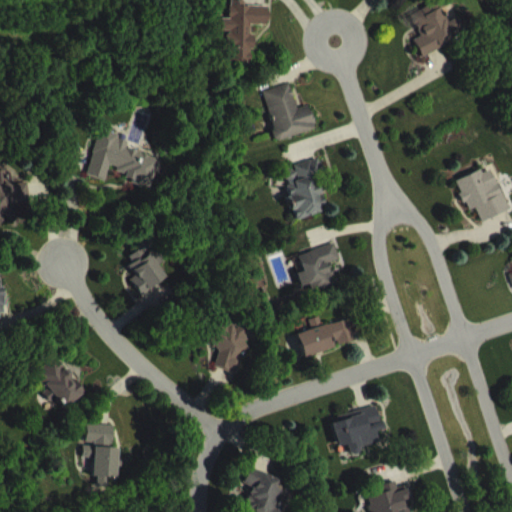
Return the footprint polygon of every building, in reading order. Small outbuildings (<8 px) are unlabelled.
[(273,20),(250,20),(250,14),(235,14),(235,33),(227,33),(227,47),(231,47),(231,76),(256,76),(256,63),(258,63),(258,39),(273,39),(273,20)] [(426,51),(419,54),(426,69),(471,49),(464,32),(452,37),(443,16),(416,28),(426,51)] [(321,145),(315,119),(302,123),(296,98),(268,106),(281,155),(321,145)] [(92,190),(110,195),(114,182),(132,187),(130,194),(158,202),(167,173),(132,163),(135,153),(105,145),(92,190)] [(301,235),(330,226),(320,191),(326,189),(321,173),(299,180),(300,183),(287,187),(301,235)] [(511,221),(495,181),(460,196),(472,225),(480,222),(486,236),(511,225),(511,221)] [(33,197),(13,199),(11,185),(0,186),(0,198),(0,200),(0,241),(9,241),(8,232),(18,231),(17,215),(35,213),(33,197)] [(173,290),(152,258),(131,272),(142,289),(136,294),(145,308),(173,290)] [(302,270),(307,286),(302,288),(306,303),(316,300),(318,306),(339,299),(332,278),(345,274),(340,258),(302,270)] [(301,348),(308,371),(342,362),(342,360),(361,355),(355,333),(328,340),(325,331),(315,334),(317,344),(301,348)] [(220,381),(241,388),(257,346),(221,333),(213,359),(226,363),(220,381)] [(68,423),(89,407),(61,371),(40,387),(68,423)] [(337,437),(343,461),(352,459),(355,470),(364,468),(363,462),(385,456),(382,446),(388,444),(382,420),(364,424),(366,430),(337,437)] [(117,458),(118,439),(92,438),(91,457),(117,458)] [(102,492),(101,501),(118,503),(122,464),(88,460),(87,472),(98,473),(96,491),(102,492)] [(284,511),(288,505),(281,502),(285,494),(256,481),(249,497),(258,501),(252,511),(284,511)] [(383,500),(384,507),(373,511),(412,511),(410,503),(403,505),(401,495),(383,500)]
